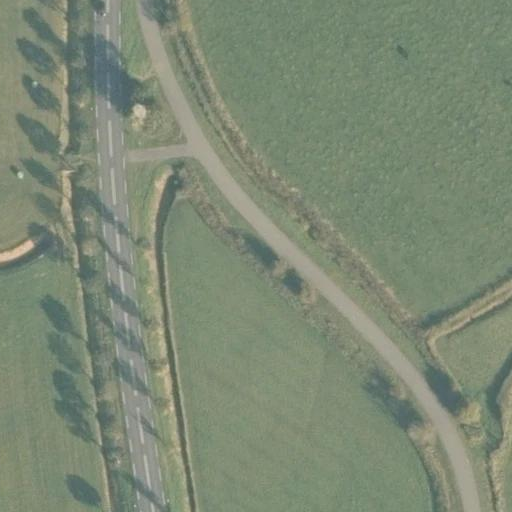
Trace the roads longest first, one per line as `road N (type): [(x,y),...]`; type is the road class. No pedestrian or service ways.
road 1 (unclassified): [(464,511),(436,422),(379,348),(198,156),(155,59),(145,0)]
road 2 (primary): [(155,511),(110,164),(108,0)]
